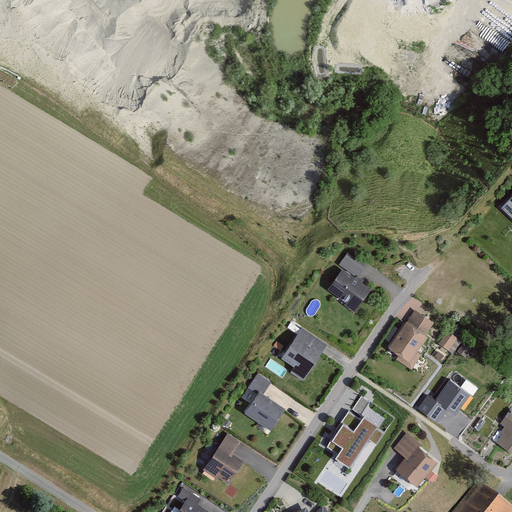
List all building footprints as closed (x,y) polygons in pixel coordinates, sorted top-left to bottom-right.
[(511,196),(510,194),(497,207),(511,221),(511,196)] [(363,266),(346,255),(321,293),(352,314),(370,287),(356,278),(363,266)] [(415,316),(392,350),(411,363),(434,329),(415,316)] [(461,338),(447,329),(439,341),(453,350),(461,338)] [(320,352),(298,336),(283,356),(305,372),(320,352)] [(271,382),(258,372),(252,380),(266,390),(271,382)] [(470,395),(450,382),(436,402),(428,397),(420,409),(438,421),(446,409),(456,415),(470,395)] [(287,410),(261,393),(247,413),(273,431),(287,410)] [(361,412),(369,399),(362,395),(354,407),(361,412)] [(511,455),(511,411),(508,409),(484,449),(507,463),(511,455)] [(335,449),(329,458),(346,468),(373,427),(356,416),(346,432),(336,426),(325,442),(335,449)] [(237,441),(226,433),(203,466),(228,482),(243,460),(230,452),(237,441)] [(424,444),(403,469),(423,486),(444,461),(424,444)] [(511,511),(511,506),(477,480),(452,511),(511,511)] [(200,498),(181,485),(177,491),(185,497),(175,511),(211,511),(197,503),(200,498)]
